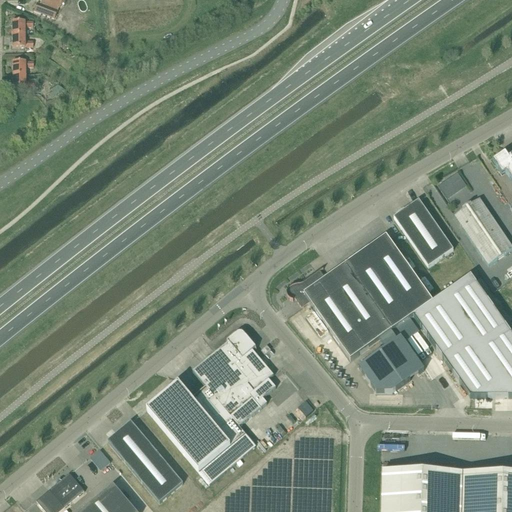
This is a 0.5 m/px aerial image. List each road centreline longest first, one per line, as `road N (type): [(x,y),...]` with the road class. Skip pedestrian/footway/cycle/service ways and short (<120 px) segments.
road 1 (trunk): [(0,337),(452,0)]
road 2 (trunk): [(409,0),(0,306)]
road 3 (unclassified): [(283,0),(265,26),(131,97),(0,185)]
road 4 (unclassified): [(0,495),(245,287)]
road 5 (unclassified): [(245,287),(338,218),(511,116)]
road 6 (unclassified): [(356,425),(245,287)]
road 7 (unclassified): [(511,426),(356,425)]
